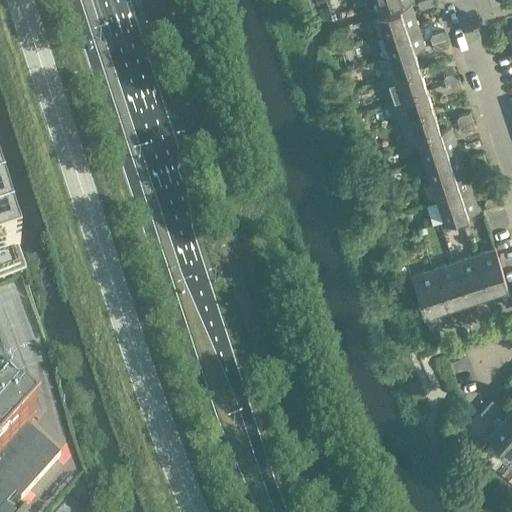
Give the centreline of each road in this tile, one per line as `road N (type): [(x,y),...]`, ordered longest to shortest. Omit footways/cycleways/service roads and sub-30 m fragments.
road 1 (secondary): [(73,0),(211,415),(252,511)]
road 2 (secondary): [(281,511),(108,0)]
road 3 (residential): [(511,182),(452,6)]
